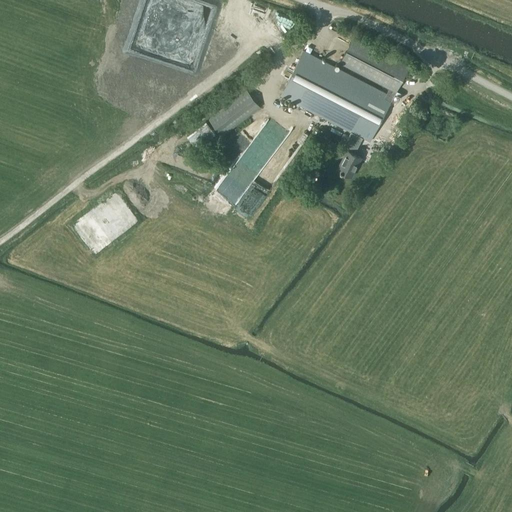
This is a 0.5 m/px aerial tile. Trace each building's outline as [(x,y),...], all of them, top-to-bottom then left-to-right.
[(304,50),(281,95),(351,131),(349,136),(345,144),(343,147),(348,150),(338,168),(353,176),(363,156),(353,151),(356,145),(359,146),(363,137),(370,141),(409,63),(353,35),(340,62),(389,87),(387,92),(304,50)] [(247,89),(209,118),(222,136),(260,107),(247,89)] [(215,133),(206,120),(186,135),(196,148),(215,133)] [(338,130),(334,138),(345,144),(349,136),(338,130)] [(338,144),(331,141),(329,146),(335,149),(338,144)] [(71,218),(81,210),(77,205),(67,214),(71,218)]
